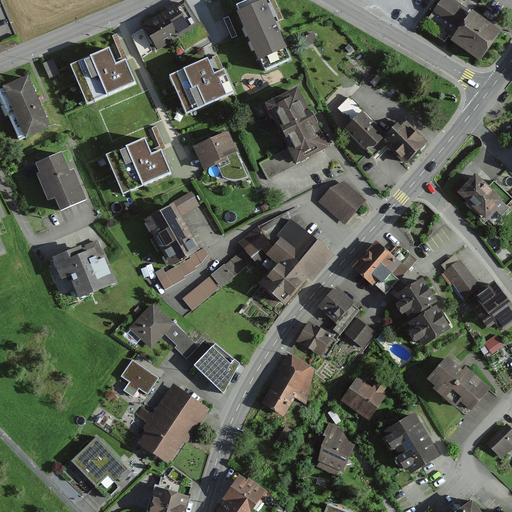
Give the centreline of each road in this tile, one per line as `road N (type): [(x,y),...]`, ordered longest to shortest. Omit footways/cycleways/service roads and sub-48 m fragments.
road 1 (tertiary): [(201,511),(236,411),(268,352),(415,180)]
road 2 (residential): [(489,89),(338,0)]
road 3 (residential): [(146,0),(0,62)]
road 4 (residential): [(423,511),(463,470),(511,396)]
road 5 (residential): [(415,180),(511,288)]
